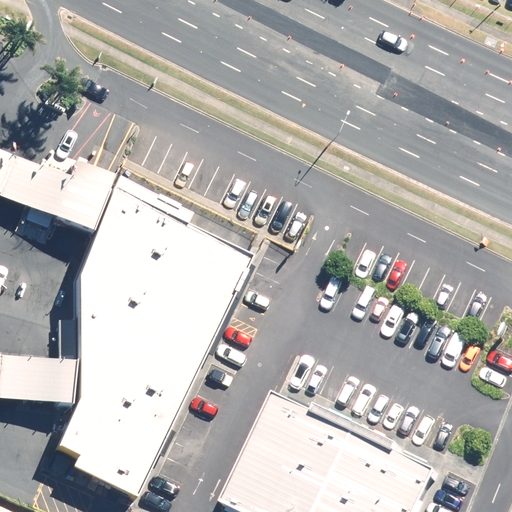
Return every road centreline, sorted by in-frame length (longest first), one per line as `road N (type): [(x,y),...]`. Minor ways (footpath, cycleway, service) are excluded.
road 1 (primary): [(511,186),(225,50)]
road 2 (primary): [(324,0),(511,93)]
